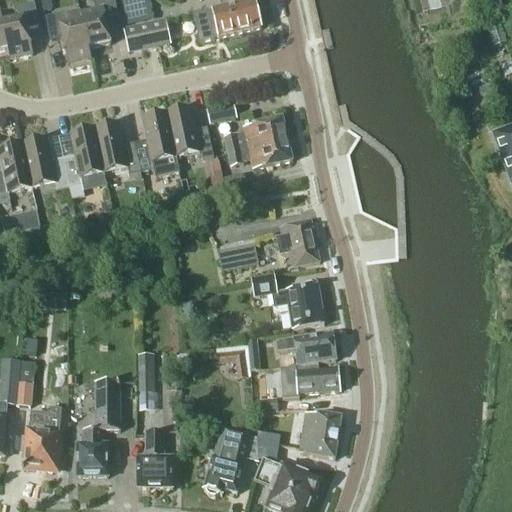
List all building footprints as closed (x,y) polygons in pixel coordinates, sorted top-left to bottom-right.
[(40,0),(43,10),(53,8),(50,0),(40,0)] [(80,16),(82,25),(83,24),(89,51),(90,51),(112,47),(106,21),(118,19),(114,0),(93,0),(92,0),(95,13),(80,16)] [(127,0),(131,23),(154,20),(151,0),(127,0)] [(418,0),(419,18),(449,17),(448,0),(418,0)] [(261,32),(254,4),(193,20),(200,47),(261,32)] [(17,22),(3,25),(2,25),(8,52),(7,52),(9,61),(32,56),(27,31),(39,28),(34,5),(15,10),(17,22)] [(92,60),(90,51),(89,51),(83,24),(82,25),(68,28),(65,15),(45,19),(50,42),(63,39),(68,65),(92,60)] [(2,25),(3,25),(1,16),(0,16),(0,53),(7,52),(8,52),(2,25)] [(138,28),(138,30),(144,53),(171,47),(166,22),(138,28)] [(138,28),(123,31),(129,56),(144,53),(138,30),(138,28)] [(239,121),(236,107),(209,113),(212,127),(239,121)] [(192,112),(167,117),(176,160),(201,155),(203,163),(214,160),(208,131),(197,133),(192,112)] [(176,160),(167,117),(144,122),(148,144),(136,146),(142,175),(154,173),(156,180),(179,176),(176,160)] [(239,150),(287,140),(282,120),(244,129),(245,134),(225,139),(228,157),(240,154),(239,150)] [(129,178),(142,175),(136,146),(124,149),(120,127),(95,132),(103,176),(128,171),(129,178)] [(511,129),(494,136),(503,162),(509,180),(511,186),(511,185),(511,129)] [(75,159),(63,161),(69,190),(70,190),(72,189),(81,187),(82,187),(80,180),(102,176),(103,176),(95,132),(71,137),(75,159)] [(292,164),(287,140),(239,150),(240,154),(228,157),(231,168),(243,165),(242,164),(251,162),(253,172),(292,164)] [(47,142),(22,147),(31,190),(55,185),(56,193),(69,190),(63,161),(52,163),(47,142)] [(31,190),(22,147),(0,151),(0,160),(3,174),(0,174),(0,204),(9,203),(7,195),(31,190)] [(5,238),(40,231),(37,213),(1,221),(5,238)] [(320,265),(310,223),(280,229),(282,238),(276,239),(280,258),(286,256),(290,271),(320,265)] [(259,267),(255,246),(217,254),(222,274),(259,267)] [(277,289),(275,279),(251,283),(254,299),(272,297),(274,311),(288,309),(291,333),(325,328),(318,288),(277,294),(277,289)] [(298,368),(318,365),(335,363),(332,336),(276,344),(277,355),(292,353),(296,353),(298,368)] [(251,374),(261,373),(259,349),(248,350),(251,374)] [(154,357),(138,357),(137,395),(154,395),(154,357)] [(0,458),(4,459),(6,420),(7,408),(16,409),(20,365),(2,363),(0,383),(0,458)] [(32,386),(34,366),(20,365),(16,409),(30,409),(32,386)] [(274,381),(274,389),(282,389),(283,402),(299,401),(299,397),(340,394),(339,372),(319,373),(318,365),(298,368),(298,370),(273,372),(274,381)] [(121,387),(95,387),(95,433),(84,433),(84,447),(77,447),(77,480),(107,480),(108,447),(103,447),(103,434),(121,434),(121,387)] [(278,414),(277,402),(257,403),(258,416),(278,414)] [(69,428),(73,407),(63,405),(59,426),(69,428)] [(263,442),(292,446),(296,421),(267,416),(263,442)] [(320,419),(307,417),(304,438),(301,458),(338,464),(342,421),(320,417),(320,419)] [(257,440),(227,432),(219,462),(213,460),(204,494),(207,495),(210,500),(216,502),(221,499),(223,500),(225,494),(239,497),(246,470),(241,468),(243,461),(259,466),(257,440)] [(61,436),(30,433),(29,440),(21,439),(19,456),(27,457),(25,469),(27,469),(29,472),(35,473),(35,471),(43,471),(52,476),(55,473),(57,474),(61,436)] [(166,461),(165,436),(146,436),(147,461),(137,461),(138,492),(173,492),(172,461),(166,461)] [(273,464),(275,452),(258,449),(259,461),(273,464)] [(285,472),(266,465),(257,487),(274,493),(273,497),(274,498),(268,511),(311,511),(316,501),(317,501),(323,485),(286,471),(285,472)]
